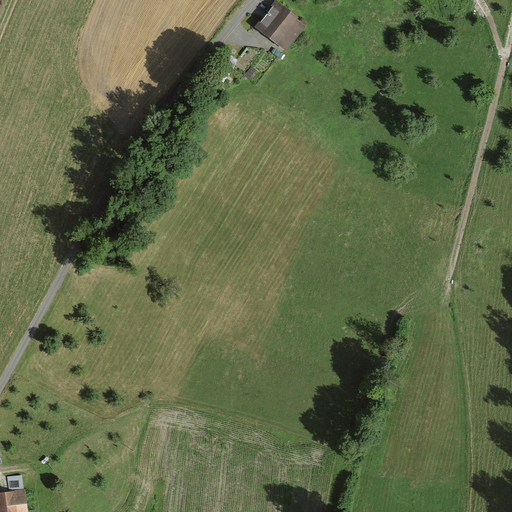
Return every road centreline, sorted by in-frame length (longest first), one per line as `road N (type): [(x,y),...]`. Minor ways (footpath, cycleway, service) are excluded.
road 1 (residential): [(0,396),(77,252),(168,110),(256,0)]
road 2 (track): [(451,271),(511,31)]
